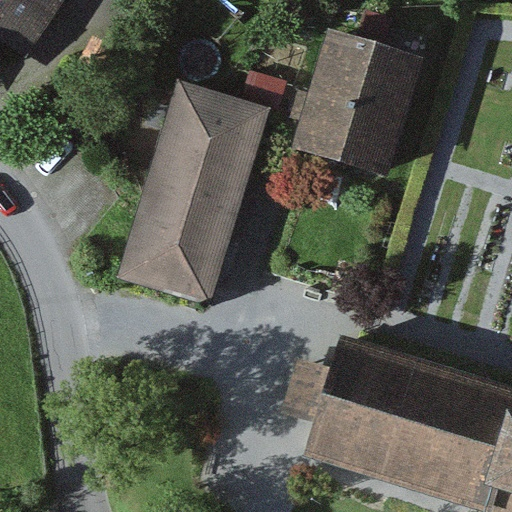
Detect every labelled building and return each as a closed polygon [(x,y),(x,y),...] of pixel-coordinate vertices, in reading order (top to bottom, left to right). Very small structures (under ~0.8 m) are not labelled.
[(2,0),(0,0),(0,38),(19,11),(2,0)] [(0,38),(0,43),(25,60),(67,0),(2,0),(19,11),(0,38)] [(280,169),(378,202),(417,91),(318,57),(280,169)] [(106,292),(194,320),(255,128),(167,100),(106,292)] [(511,511),(511,415),(336,363),(302,475),(427,511),(511,511)]
